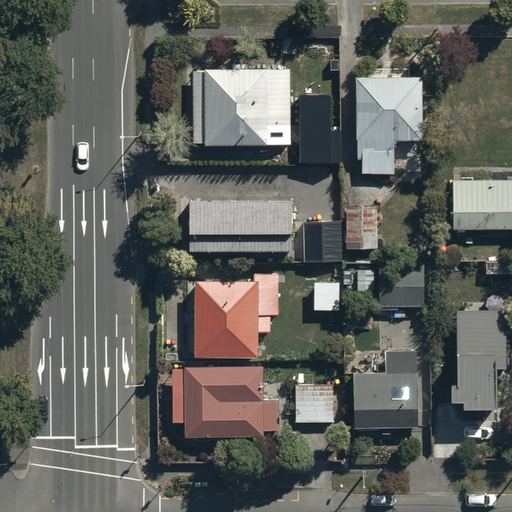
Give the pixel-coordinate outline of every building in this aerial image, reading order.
[(290,65),(193,64),(192,140),(289,141),(290,65)] [(422,72),(357,72),(357,154),(364,154),(364,171),(394,171),(394,136),(422,136),(422,72)] [(511,176),(451,177),(451,225),(511,224),(511,176)] [(291,195),(190,194),(190,250),(290,251),(291,195)] [(343,217),(304,217),(304,261),(343,261),(343,217)] [(380,261),(380,303),(423,303),(423,261),(380,261)] [(255,268),(255,278),(194,277),(193,352),(260,353),(260,313),(277,313),(278,268),(255,268)] [(339,280),(314,280),(315,308),(340,307),(339,280)] [(463,406),(495,406),(495,368),(507,368),(506,309),(457,310),(457,381),(451,381),(452,397),(463,397),(463,406)] [(354,368),(354,424),(415,424),(415,348),(385,348),(385,368),(354,368)] [(185,415),(185,431),(262,432),(262,425),(279,425),(280,395),(262,395),(263,363),(173,362),(173,415),(185,415)] [(295,383),(294,419),(334,419),(335,384),(295,383)]
